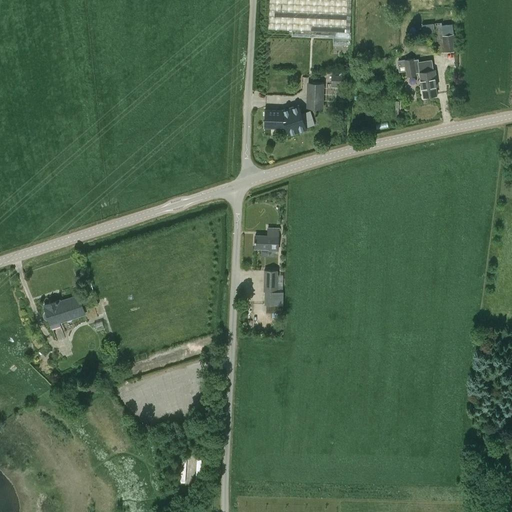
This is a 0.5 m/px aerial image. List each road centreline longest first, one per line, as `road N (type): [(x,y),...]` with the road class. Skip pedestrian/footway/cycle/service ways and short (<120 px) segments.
road 1 (unclassified): [(233,186),(225,511)]
road 2 (tertiary): [(251,180),(511,116)]
road 3 (tertiary): [(0,264),(233,186)]
road 4 (unclassified): [(251,180),(245,161),(254,0)]
